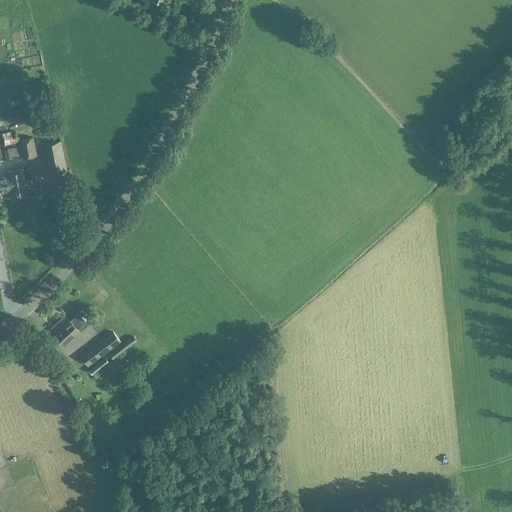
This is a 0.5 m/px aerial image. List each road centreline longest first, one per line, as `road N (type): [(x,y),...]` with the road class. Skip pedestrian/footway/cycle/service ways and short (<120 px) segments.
road 1 (tertiary): [(0,329),(83,256),(143,180),(229,0)]
road 2 (track): [(288,511),(459,478)]
